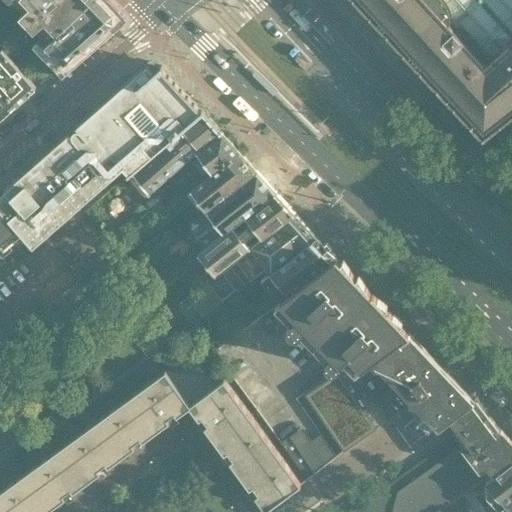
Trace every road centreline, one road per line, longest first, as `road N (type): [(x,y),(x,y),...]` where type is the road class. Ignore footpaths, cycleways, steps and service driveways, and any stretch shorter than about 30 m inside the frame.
road 1 (secondary): [(470,210),(268,0)]
road 2 (residential): [(348,188),(360,241),(511,401)]
road 3 (secondary): [(168,10),(348,188)]
road 4 (secondary): [(348,188),(511,340)]
road 5 (residential): [(168,10),(0,154)]
